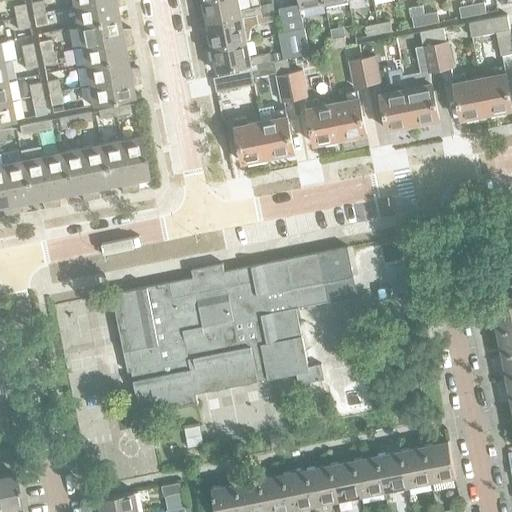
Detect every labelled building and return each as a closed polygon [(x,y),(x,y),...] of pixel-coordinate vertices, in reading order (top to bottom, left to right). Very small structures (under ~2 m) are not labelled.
[(39,0),(30,2),(32,13),(44,10),(41,0),(39,0)] [(126,2),(125,0),(95,0),(73,4),(77,24),(118,16),(116,4),(126,2)] [(208,23),(274,10),(274,9),(260,12),(259,5),(241,9),(239,0),(203,0),(204,3),(202,3),(204,12),(206,12),(208,23)] [(471,5),(473,15),(487,13),(484,2),(471,5)] [(12,5),(14,16),(26,14),(24,3),(12,5)] [(473,15),(471,5),(460,7),(462,18),(473,15)] [(44,10),(32,13),(34,26),(46,23),(44,10)] [(213,47),(248,40),(249,40),(251,29),(252,27),(252,26),(254,25),(256,24),(257,23),(276,19),(274,10),(208,23),(210,33),(208,34),(210,44),(212,44),(213,47)] [(437,11),(423,14),(425,24),(439,21),(437,11)] [(500,54),(511,51),(511,43),(506,13),(468,21),(470,35),(495,30),(500,54)] [(26,14),(14,16),(17,29),(29,27),(26,14)] [(414,26),(425,24),(423,14),(412,16),(414,26)] [(77,24),(81,44),(132,34),(130,26),(121,28),(118,16),(77,24)] [(390,20),(377,23),(379,33),(392,31),(390,20)] [(379,33),(377,23),(364,25),(366,36),(379,33)] [(302,26),(286,30),(276,32),(281,57),(285,57),(307,52),(302,26)] [(430,28),(438,69),(452,66),(447,40),(445,40),(442,26),(430,28)] [(438,69),(430,28),(419,31),(422,45),(427,71),(438,69)] [(133,42),(132,34),(81,44),(85,63),(126,55),(124,43),(133,42)] [(333,49),(346,46),(344,36),(331,38),(333,49)] [(37,42),(40,52),(51,50),(49,39),(37,42)] [(215,59),(217,70),(251,63),(252,68),(214,76),(217,90),(255,82),(252,70),(257,69),(256,64),(271,61),(269,52),(251,56),(248,40),(213,47),(213,50),(211,51),(213,59),(215,59)] [(20,45),(22,56),(34,53),(31,43),(20,45)] [(51,50),(40,52),(42,65),(54,63),(51,50)] [(34,53),(22,56),(25,69),(36,66),(34,53)] [(85,63),(89,83),(139,73),(138,64),(129,66),(126,55),(85,63)] [(360,57),(365,83),(379,80),(374,55),(360,57)] [(285,57),(281,57),(272,59),(280,99),(293,97),(288,72),(285,57)] [(365,83),(360,57),(348,60),(352,85),(365,83)] [(492,73),(478,76),(485,116),(511,111),(503,64),(491,67),(492,73)] [(288,72),(293,97),(305,94),(300,70),(288,72)] [(460,121),(485,116),(478,76),(464,78),(463,72),(451,74),(460,121)] [(141,81),(139,73),(89,83),(93,103),(134,95),(132,83),(141,81)] [(419,84),(403,87),(411,126),(438,121),(429,75),(418,77),(419,84)] [(45,81),(47,91),(59,89),(57,78),(45,81)] [(0,100),(11,99),(7,79),(0,80),(0,100)] [(27,84),(30,95),(41,92),(39,82),(27,84)] [(386,132),(411,126),(403,87),(390,89),(389,82),(376,85),(386,132)] [(62,102),(59,89),(47,91),(50,104),(62,102)] [(346,99),(331,101),(339,140),(365,135),(356,89),(344,91),(346,99)] [(41,92),(30,95),(32,108),(44,106),(41,92)] [(315,97),(303,99),(313,145),(339,140),(331,101),(316,104),(315,97)] [(0,121),(15,118),(11,99),(0,100),(0,121)] [(113,106),(115,115),(131,112),(129,103),(113,106)] [(115,115),(113,106),(97,109),(99,118),(115,115)] [(272,117),(259,120),(267,157),(292,152),(283,107),(271,110),(272,117)] [(75,114),(77,123),(91,120),(89,111),(75,114)] [(59,126),(77,123),(75,114),(57,117),(59,126)] [(242,115),(231,118),(240,162),(267,157),(259,120),(243,123),(242,115)] [(36,121),(37,130),(51,128),(50,119),(36,121)] [(20,133),(37,130),(36,121),(34,122),(35,122),(18,125),(20,133)] [(0,127),(0,137),(13,135),(12,126),(0,127)] [(140,133),(120,137),(130,189),(138,187),(136,178),(148,175),(140,133)] [(122,190),(130,189),(120,137),(101,141),(109,183),(120,181),(122,190)] [(97,186),(109,183),(101,141),(81,145),(91,197),(99,195),(97,186)] [(83,198),(91,197),(81,145),(61,149),(69,191),(81,189),(83,198)] [(58,194),(69,191),(61,149),(41,153),(52,205),(60,203),(58,194)] [(44,206),(52,205),(41,153),(22,157),(30,199),(42,197),(44,206)] [(19,201),(30,199),(22,157),(2,161),(12,212),(21,211),(19,201)] [(5,214),(12,212),(2,161),(0,161),(0,205),(3,205),(5,214)] [(169,407),(197,401),(197,403),(198,403),(196,390),(228,384),(228,386),(229,386),(229,384),(257,378),(257,380),(296,372),(298,383),(324,378),(321,363),(308,365),(302,334),(300,335),(294,307),(307,305),(329,301),(329,299),(356,294),(354,286),(352,281),(350,272),(347,258),(347,254),(346,251),(345,246),(251,265),(252,265),(225,271),(223,262),(192,269),(191,268),(168,273),(170,281),(112,292),(112,294),(114,293),(120,321),(118,321),(118,322),(120,322),(125,349),(123,350),(123,351),(125,350),(129,370),(127,370),(128,371),(132,370),(140,414),(141,414),(141,412),(168,407),(169,409),(170,409),(169,407)] [(511,301),(492,305),(497,331),(511,327),(511,301)] [(511,327),(497,331),(502,354),(511,352),(511,327)] [(511,352),(502,354),(507,378),(511,376),(511,352)] [(448,439),(424,444),(431,481),(455,476),(448,439)] [(407,486),(431,481),(424,444),(400,449),(407,486)] [(400,449),(377,454),(384,490),(407,486),(400,449)] [(353,458),(360,495),(384,490),(377,454),(353,458)] [(353,458),(329,463),(337,500),(360,495),(353,458)] [(306,468),(313,504),(337,500),(329,463),(306,468)] [(306,468),(282,473),(290,509),(313,504),(306,468)] [(16,473),(0,475),(0,509),(22,505),(16,473)] [(265,511),(275,511),(290,509),(282,473),(259,477),(265,511)] [(265,511),(259,477),(235,482),(241,511),(265,511)] [(181,490),(179,481),(162,485),(164,494),(181,490)] [(216,511),(241,511),(235,482),(211,487),(216,511)] [(139,511),(135,491),(99,498),(101,511),(139,511)]
